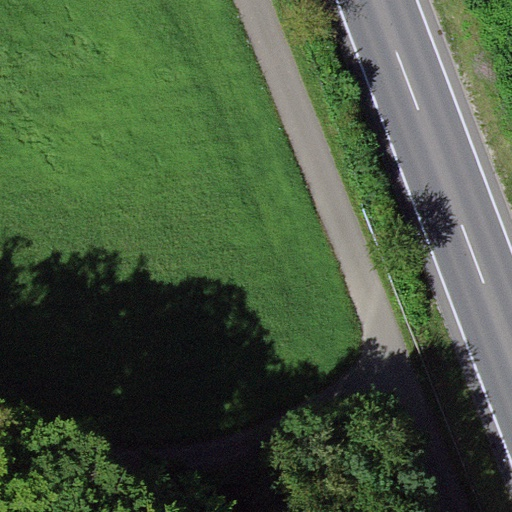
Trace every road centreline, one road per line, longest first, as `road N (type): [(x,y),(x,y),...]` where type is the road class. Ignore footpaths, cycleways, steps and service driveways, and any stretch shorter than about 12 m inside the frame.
road 1 (unclassified): [(257,0),(460,511)]
road 2 (track): [(0,434),(47,455),(161,468),(287,429),(403,368)]
road 3 (trunk): [(382,0),(511,343)]
